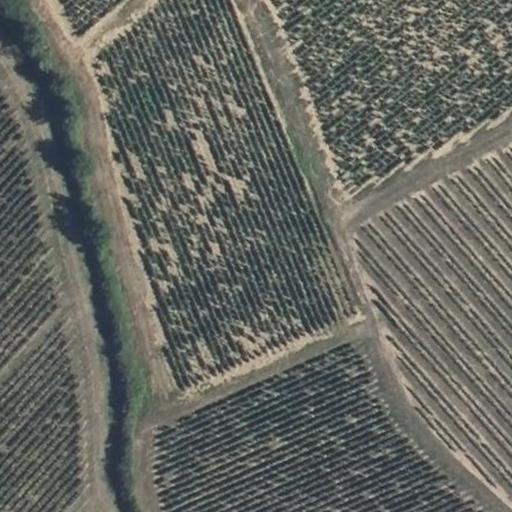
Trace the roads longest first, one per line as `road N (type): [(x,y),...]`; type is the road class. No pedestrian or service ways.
road 1 (track): [(511,126),(348,217),(342,237),(402,395),(431,436),(511,511)]
road 2 (track): [(118,511),(107,489),(108,389),(35,97),(0,45)]
